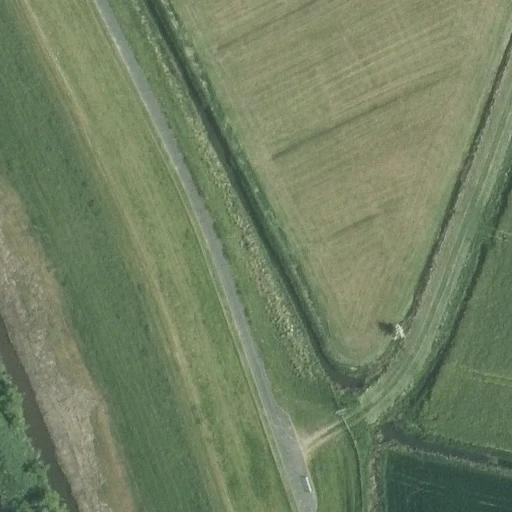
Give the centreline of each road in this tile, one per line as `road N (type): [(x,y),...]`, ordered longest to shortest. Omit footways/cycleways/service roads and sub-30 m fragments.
road 1 (track): [(306,511),(208,238),(97,0)]
road 2 (track): [(511,89),(452,278),(409,372),(369,411),(291,460)]
